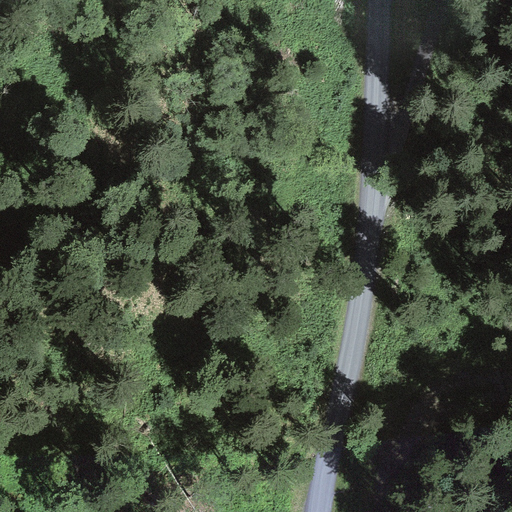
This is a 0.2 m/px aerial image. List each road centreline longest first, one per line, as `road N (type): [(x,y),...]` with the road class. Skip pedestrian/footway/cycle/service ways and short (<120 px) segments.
road 1 (unclassified): [(380,0),(364,269),(317,511)]
road 2 (track): [(450,0),(429,74),(371,204)]
